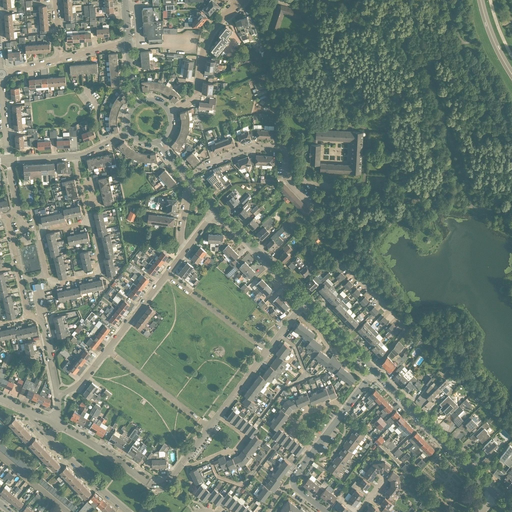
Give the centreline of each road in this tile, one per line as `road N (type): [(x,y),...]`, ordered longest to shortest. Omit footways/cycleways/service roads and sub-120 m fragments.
road 1 (residential): [(495,495),(373,371)]
road 2 (residential): [(87,222),(100,262),(95,274),(48,279),(44,231)]
road 3 (residential): [(168,110),(194,97),(207,40),(243,0)]
road 4 (residential): [(293,484),(373,371)]
road 5 (residential): [(291,184),(280,148),(253,147),(188,178)]
road 6 (residential): [(208,427),(107,350)]
road 7 (residential): [(265,351),(166,274)]
road 8 (residential): [(304,300),(216,211)]
road 9 (residential): [(158,487),(55,424)]
